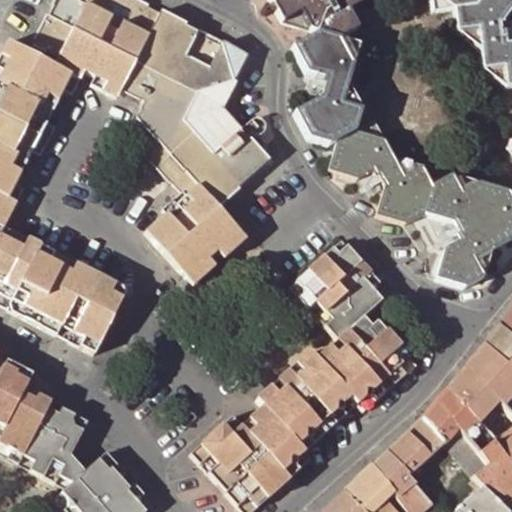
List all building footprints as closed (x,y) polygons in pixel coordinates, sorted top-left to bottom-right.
[(200,256),(205,251),(227,232),(205,206),(256,163),(236,139),(230,133),(211,109),(229,76),(225,71),(218,62),(211,51),(205,40),(128,0),(48,0),(24,46),(50,60),(76,74),(86,79),(135,105),(120,136),(171,198),(156,212),(159,216),(139,235),(175,278),(200,256)] [(344,11),(362,0),(267,0),(280,23),(315,34),(334,40),(354,28),(344,11)] [(430,0),(432,12),(453,10),(473,7),(479,0),(430,0)] [(511,7),(511,0),(479,0),(473,7),(453,10),(456,30),(457,32),(480,50),(482,70),(484,72),(505,88),(511,87),(511,44),(503,45),(502,40),(499,39),(497,26),(511,7)] [(354,48),(334,40),(315,34),(310,37),(294,47),(290,50),(297,63),(305,75),(320,80),(319,86),(322,88),(318,100),(296,112),(291,115),(302,137),(303,138),(305,140),(306,140),(307,141),(327,147),(335,143),(351,134),(356,112),(343,88),(354,48)] [(238,57),(205,40),(211,51),(218,62),(225,71),(229,76),(238,57)] [(0,200),(8,204),(15,190),(7,186),(13,174),(18,163),(24,152),(33,156),(47,129),(38,125),(44,114),(50,102),(55,91),(64,96),(72,81),(47,67),(13,51),(0,76),(0,200)] [(76,74),(50,60),(47,67),(72,81),(76,74)] [(86,79),(76,74),(72,81),(83,86),(86,79)] [(55,91),(50,102),(59,106),(64,96),(55,91)] [(38,125),(47,129),(53,118),(44,114),(38,125)] [(242,122),(239,124),(237,126),(236,129),(236,132),(238,135),(240,137),(243,138),(246,139),(249,138),(251,136),(253,133),(253,130),(252,127),(250,124),(248,122),(245,122),(242,122)] [(230,133),(236,139),(240,137),(238,135),(236,132),(236,129),(237,126),(239,124),(231,129),(232,131),(230,133)] [(374,217),(396,239),(411,223),(419,216),(428,188),(417,169),(389,161),(370,124),(351,134),(335,143),(326,171),(326,174),(334,176),(353,182),(368,174),(372,179),(374,178),(382,191),(374,217)] [(24,152),(18,163),(28,167),(33,156),(24,152)] [(21,179),(13,174),(7,186),(15,190),(21,179)] [(432,281),(459,288),(464,289),(481,281),(488,253),(511,239),(511,210),(504,196),(447,178),(428,188),(419,216),(411,223),(441,224),(449,232),(447,235),(451,240),(440,251),(433,277),(432,281)] [(117,291),(0,231),(0,299),(3,301),(14,307),(10,317),(34,329),(38,319),(52,327),(64,333),(76,339),(71,348),(85,354),(91,342),(117,291)] [(345,261),(331,245),(287,284),(295,293),(294,299),(290,303),(299,314),(307,307),(318,318),(309,325),(328,346),(313,361),(307,354),(255,401),(261,408),(240,427),(231,418),(193,451),(189,455),(206,474),(217,465),(233,483),(222,493),(239,511),(252,511),(276,490),(271,483),(280,475),(286,482),(297,472),(293,467),(294,462),(301,455),(295,448),(304,440),(308,440),(312,445),(323,435),(317,427),(327,419),(333,426),(344,416),(340,410),(340,406),(347,400),(354,407),(363,399),(367,399),(371,404),(381,396),(375,389),(384,380),(390,387),(398,380),(394,376),(394,370),(402,363),(368,326),(359,334),(353,334),(348,327),(359,316),(372,304),(365,297),(365,293),(370,288),(352,268),(347,271),(343,266),(345,261)] [(210,257),(205,251),(200,256),(205,262),(210,257)] [(352,268),(345,261),(343,266),(347,271),(352,268)] [(295,293),(287,284),(279,291),(290,303),(294,299),(295,293)] [(379,298),(370,288),(365,293),(365,297),(372,304),(379,298)] [(14,307),(3,301),(0,308),(0,311),(10,317),(14,307)] [(307,307),(299,314),(309,325),(318,318),(307,307)] [(511,310),(498,326),(511,338),(511,310)] [(368,326),(359,316),(348,327),(353,334),(359,334),(368,326)] [(38,319),(34,329),(48,336),(52,327),(38,319)] [(511,338),(498,326),(490,338),(483,346),(505,366),(511,372),(511,338)] [(76,339),(64,333),(59,342),(71,348),(76,339)] [(505,366),(483,346),(474,355),(460,374),(446,390),(478,423),(495,405),(499,408),(500,407),(511,394),(511,384),(498,372),(505,366)] [(0,430),(2,432),(20,394),(29,377),(0,363),(0,364),(0,430)] [(409,370),(402,363),(394,370),(394,376),(398,380),(409,370)] [(511,372),(505,366),(498,372),(511,384),(511,372)] [(381,396),(390,387),(384,380),(375,389),(381,396)] [(478,423),(446,390),(422,419),(444,443),(456,430),(457,429),(463,438),(478,423)] [(2,432),(0,434),(0,449),(2,450),(5,457),(2,462),(13,467),(21,460),(29,465),(26,474),(53,487),(67,459),(79,434),(69,429),(67,423),(70,419),(56,411),(53,416),(43,411),(39,419),(28,416),(31,400),(20,394),(2,432)] [(361,414),(371,404),(367,399),(363,399),(354,407),(361,414)] [(45,407),(31,400),(28,416),(39,419),(43,411),(45,407)] [(344,416),(354,407),(347,400),(340,406),(340,410),(344,416)] [(83,426),(70,419),(67,423),(69,429),(79,434),(83,426)] [(323,435),(333,426),(327,419),(317,427),(323,435)] [(444,443),(422,419),(369,469),(390,495),(407,478),(444,443)] [(511,427),(495,441),(496,442),(490,448),(511,471),(511,427)] [(488,467),(479,456),(463,438),(457,429),(456,430),(444,443),(471,479),(488,467)] [(301,455),(312,445),(308,440),(304,440),(295,448),(301,455)] [(503,511),(511,511),(511,471),(490,448),(479,456),(488,467),(471,479),(480,488),(503,511)] [(82,475),(62,492),(58,496),(64,502),(65,509),(62,511),(140,511),(136,508),(138,500),(141,496),(131,485),(135,482),(126,474),(123,476),(116,482),(109,477),(116,469),(104,455),(82,475)] [(308,463),(301,455),(294,462),(293,467),(297,472),(308,463)] [(82,475),(67,459),(53,487),(62,492),(82,475)] [(13,467),(26,474),(29,465),(21,460),(13,467)] [(217,465),(206,474),(222,493),(233,483),(217,465)] [(123,476),(116,469),(109,477),(116,482),(123,476)] [(390,495),(369,469),(343,495),(357,511),(391,511),(383,503),(391,496),(390,495)] [(276,490),(286,482),(280,475),(271,483),(276,490)] [(407,478),(390,495),(391,496),(397,503),(412,488),(415,485),(407,478)] [(412,488),(397,503),(403,511),(426,511),(430,509),(412,488)] [(503,511),(480,488),(454,511),(503,511)] [(357,511),(343,495),(342,494),(341,496),(324,511),(357,511)] [(64,502),(58,496),(51,502),(60,511),(62,511),(65,509),(64,502)] [(148,511),(153,508),(141,496),(138,500),(136,508),(140,511),(148,511)]
